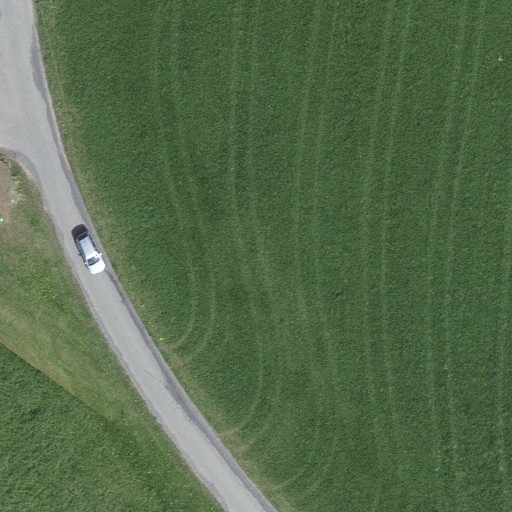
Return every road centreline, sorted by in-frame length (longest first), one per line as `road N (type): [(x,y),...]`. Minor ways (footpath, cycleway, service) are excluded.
road 1 (unclassified): [(14,0),(31,106),(106,303),(251,511)]
road 2 (track): [(0,232),(106,303)]
